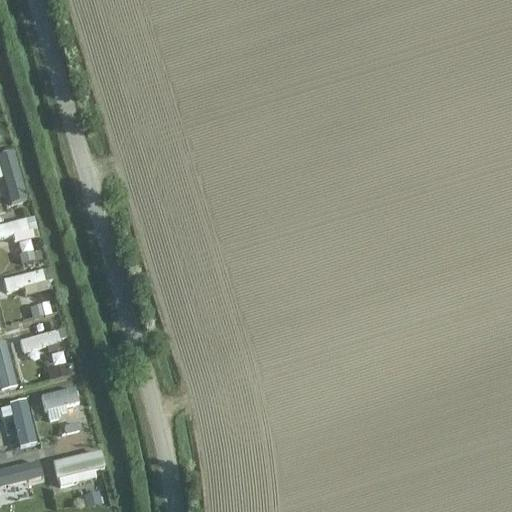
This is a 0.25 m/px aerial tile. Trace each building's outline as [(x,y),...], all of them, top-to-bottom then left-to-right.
[(0,241),(27,235),(24,222),(0,228),(0,241)] [(40,274),(2,284),(4,296),(43,286),(40,274)] [(55,334),(19,345),(21,357),(58,347),(55,334)] [(0,394),(16,391),(4,347),(0,347),(0,394)] [(73,392),(40,400),(44,416),(77,407),(73,392)] [(0,421),(26,414),(23,403),(0,409),(0,421)] [(56,483),(95,474),(91,458),(53,467),(56,483)] [(0,474),(0,489),(38,481),(35,466),(0,474)]
